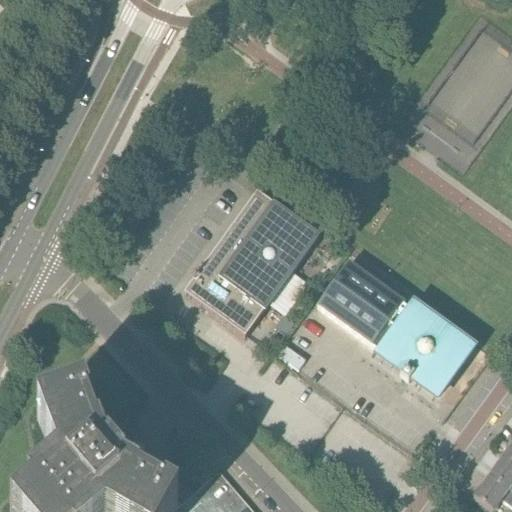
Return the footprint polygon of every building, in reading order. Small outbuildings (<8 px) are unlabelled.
[(191,303),(219,323),(242,340),(261,313),(265,315),(318,242),(273,209),(266,220),(252,210),(205,274),(210,277),(191,303)] [(411,312),(379,356),(405,375),(400,382),(408,388),(413,381),(439,400),(471,355),(411,312)] [(162,507),(149,499),(138,493),(140,491),(123,481),(125,479),(107,460),(105,460),(99,443),(96,444),(86,418),(89,417),(84,403),(36,421),(57,478),(18,511),(176,511),(177,511),(164,504),(162,507)] [(119,471),(134,464),(133,460),(148,454),(143,443),(113,456),(119,471)] [(508,494),(511,488),(511,465),(504,460),(489,480),(508,494)] [(195,480),(203,489),(212,481),(204,472),(195,480)] [(488,511),(495,511),(502,504),(511,511),(511,497),(508,495),(508,494),(489,480),(474,501),(488,511)]
